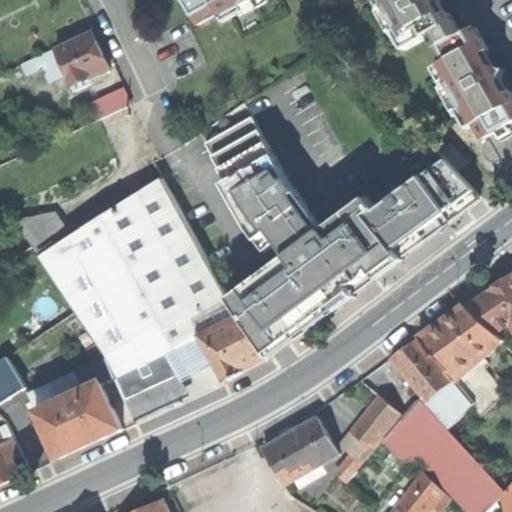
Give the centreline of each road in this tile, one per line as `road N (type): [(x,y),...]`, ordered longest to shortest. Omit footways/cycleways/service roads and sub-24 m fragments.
road 1 (secondary): [(26,511),(316,368),(511,221)]
road 2 (track): [(147,88),(135,134),(113,158),(0,210)]
